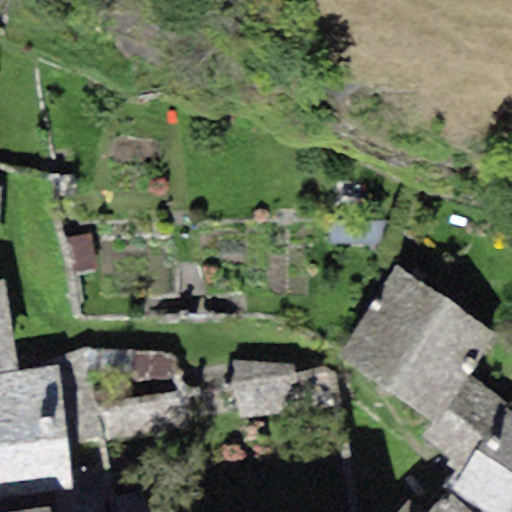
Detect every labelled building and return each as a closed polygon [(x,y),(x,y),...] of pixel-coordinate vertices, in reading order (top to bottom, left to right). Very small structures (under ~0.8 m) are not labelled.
[(492,334),(393,266),(335,359),(434,422),(468,376),(492,334)] [(0,283),(0,372),(18,370),(7,282),(0,283)] [(71,410),(139,402),(134,359),(66,367),(71,410)] [(55,371),(0,378),(0,502),(71,492),(55,371)] [(511,403),(468,376),(434,422),(423,437),(451,457),(446,465),(465,476),(454,491),(486,511),(511,511),(511,413),(505,409),(511,403)] [(465,511),(444,494),(427,511),(465,511)]
